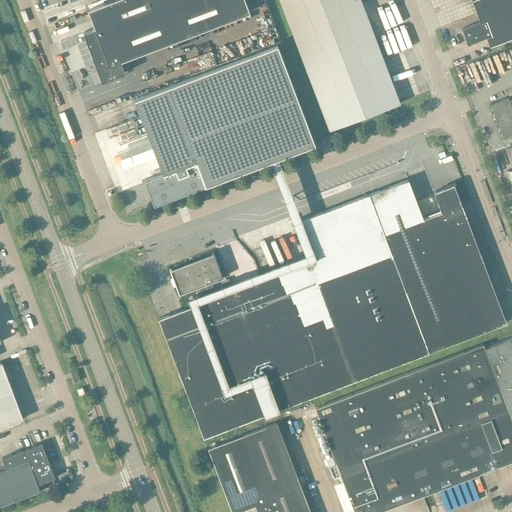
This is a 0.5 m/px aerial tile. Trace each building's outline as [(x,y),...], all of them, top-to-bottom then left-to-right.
[(120,61),(249,12),(249,11),(259,8),(255,0),(111,0),(87,9),(94,28),(83,32),(101,81),(125,72),(120,61)] [(279,0),(329,130),(400,103),(360,0),(279,0)] [(511,37),(511,0),(482,0),(486,11),(477,15),(480,22),(461,29),(467,44),(485,37),(489,46),(511,37)] [(277,44),(134,98),(162,173),(144,180),(153,204),(174,197),(182,194),(212,182),(237,173),(263,163),(269,161),(304,253),(187,298),(190,306),(197,303),(197,302),(315,257),(277,158),(287,154),(314,144),(277,44)] [(511,96),(511,101),(509,103),(507,98),(489,105),(502,139),(511,135),(511,96)] [(405,120),(403,114),(393,118),(395,123),(405,120)] [(506,322),(453,184),(433,192),(440,211),(422,218),(408,179),(293,222),(307,262),(216,296),(211,282),(221,278),(222,277),(222,276),(213,254),(213,253),(212,253),(170,269),(169,269),(169,270),(178,293),(179,294),(180,293),(190,290),(195,304),(158,318),(203,437),(506,322)] [(511,338),(511,337),(484,347),(483,344),(314,407),(354,511),(376,511),(511,460),(511,338)] [(0,426),(23,418),(1,362),(0,362),(0,426)] [(79,380),(75,370),(70,373),(73,382),(79,380)] [(84,393),(81,387),(76,389),(78,396),(84,393)] [(310,511),(276,422),(207,448),(231,511),(236,511),(255,505),(257,511),(310,511)] [(55,477),(41,443),(2,458),(5,468),(0,470),(0,505),(40,490),(37,484),(55,477)]
